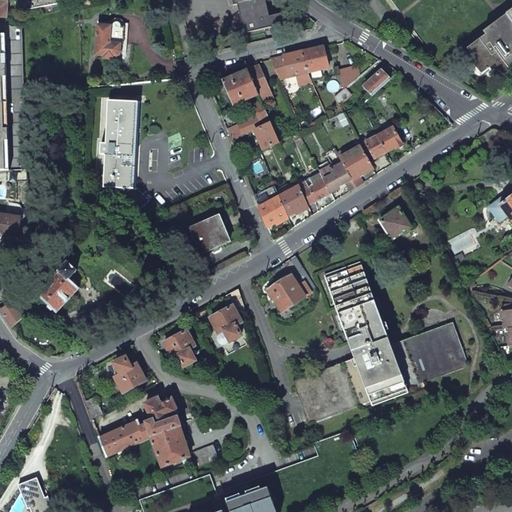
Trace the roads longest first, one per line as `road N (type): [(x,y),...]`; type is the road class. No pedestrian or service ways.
road 1 (residential): [(269,258),(189,67),(348,30)]
road 2 (residential): [(483,119),(269,258)]
road 3 (residential): [(269,258),(59,370)]
road 4 (residential): [(511,380),(489,387),(424,461),(334,511)]
road 5 (trunk): [(511,362),(383,511)]
road 6 (residential): [(483,119),(348,30)]
road 7 (residential): [(59,370),(120,511)]
